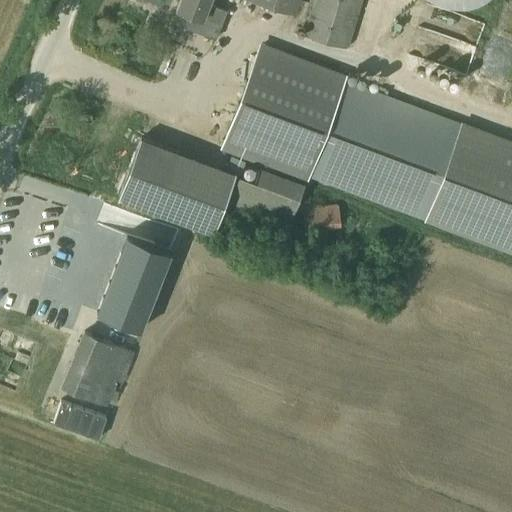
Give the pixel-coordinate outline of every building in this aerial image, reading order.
[(227,9),(209,2),(209,0),(180,0),(178,7),(203,17),(204,16),(222,23),(227,9)] [(256,0),(352,28),(360,0),(256,0)] [(429,0),(435,3),(441,6),(447,8),(453,9),(460,9),(466,8),(473,7),(479,5),(485,2),(487,0),(429,0)] [(309,175),(345,79),(345,77),(261,45),(223,145),(308,177),(309,175)] [(350,83),(314,180),(448,230),(511,254),(511,143),(485,134),(350,83)] [(179,151),(141,137),(119,197),(157,211),(179,151)] [(239,165),(225,198),(282,223),(297,190),(239,165)] [(341,227),(338,203),(302,207),(305,230),(341,227)] [(129,231),(98,309),(143,326),(174,248),(129,231)] [(2,328),(0,332),(0,385),(11,391),(33,341),(2,328)] [(131,348),(85,330),(62,385),(109,404),(131,348)]
